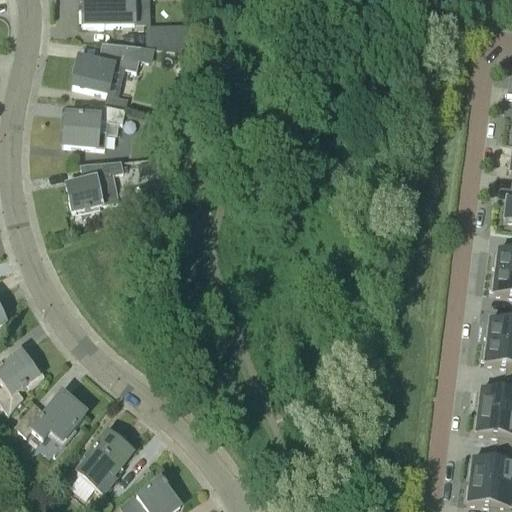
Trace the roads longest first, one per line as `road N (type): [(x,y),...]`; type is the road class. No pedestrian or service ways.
road 1 (residential): [(247,511),(203,446),(81,341),(21,243),(9,181),(28,0)]
road 2 (residential): [(434,511),(493,45),(511,48)]
